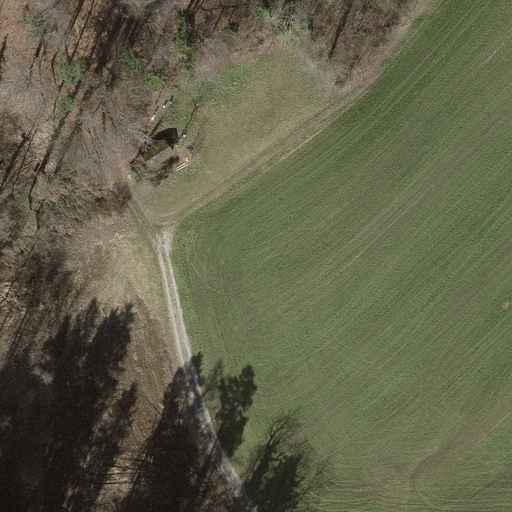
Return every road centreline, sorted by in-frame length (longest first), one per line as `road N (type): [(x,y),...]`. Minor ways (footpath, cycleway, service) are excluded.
road 1 (track): [(251,511),(207,428),(157,237),(113,118),(175,0)]
road 2 (track): [(157,237),(347,114),(459,0)]
